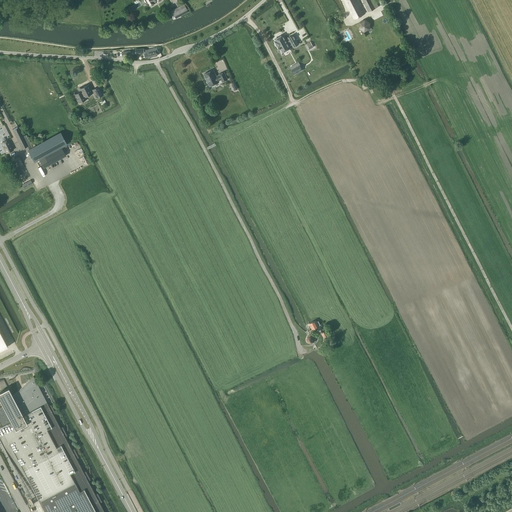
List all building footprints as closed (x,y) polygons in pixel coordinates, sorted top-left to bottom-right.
[(344,0),(354,19),(365,13),(357,0),(344,0)] [(362,0),(368,12),(378,7),(374,0),(362,0)] [(184,4),(172,11),(175,17),(175,16),(179,14),(180,16),(188,12),(187,10),(184,4)] [(365,19),(359,22),(359,28),(364,31),(369,29),(370,23),(365,19)] [(292,45),(297,42),(293,35),(288,38),(289,38),(286,40),(283,35),(275,39),(276,41),(274,42),(278,48),(279,47),(280,48),(282,52),(290,48),(289,46),(292,44),(292,45)] [(156,52),(158,52),(157,48),(144,51),(143,49),(135,50),(136,53),(144,53),(145,58),(147,57),(148,58),(157,56),(156,52)] [(292,70),(294,74),(302,70),(299,66),(292,70)] [(219,76),(216,77),(213,71),(208,73),(208,72),(206,73),(206,74),(204,75),(207,82),(207,83),(208,84),(209,85),(210,87),(219,83),(219,82),(222,80),(223,82),(228,80),(224,73),(219,75),(219,76)] [(92,90),(91,88),(89,84),(79,89),(80,92),(74,94),(78,103),(88,98),(87,96),(93,93),(96,98),(103,95),(99,86),(92,90)] [(18,126),(12,129),(22,149),(27,146),(29,150),(28,150),(30,154),(32,158),(34,161),(38,159),(41,165),(45,163),(46,166),(66,156),(62,149),(61,147),(65,144),(66,144),(60,133),(32,148),(26,135),(23,136),(18,126)] [(0,143),(6,154),(14,150),(8,139),(0,143)] [(318,321),(317,322),(316,320),(309,323),(312,329),(320,325),(318,321)] [(326,340),(329,338),(325,330),(321,332),(324,337),(326,340)] [(315,339),(314,336),(310,335),(307,336),(306,338),(306,340),(308,343),(309,343),(311,344),(314,342),(315,339)] [(0,426),(0,431),(2,430),(12,450),(29,483),(39,501),(44,511),(104,511),(99,503),(102,502),(97,493),(95,494),(88,481),(90,480),(85,471),(83,472),(76,459),(78,458),(74,449),(72,450),(65,437),(67,435),(62,427),(60,428),(53,414),(55,413),(51,405),(48,406),(33,376),(31,378),(29,380),(26,383),(17,392),(13,396),(9,389),(8,387),(0,391),(0,400),(3,405),(2,406),(0,408),(0,407),(0,422),(2,426),(0,426)]
